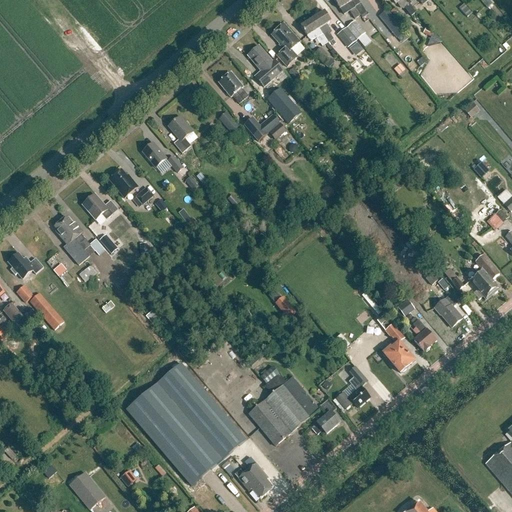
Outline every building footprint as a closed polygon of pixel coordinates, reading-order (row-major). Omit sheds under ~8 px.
[(354,20),(360,16),(352,3),(349,0),(333,0),(340,10),(344,15),(349,12),(354,20)] [(349,0),(352,3),(360,16),(365,13),(356,0),(349,0)] [(392,0),(395,5),(397,4),(401,9),(404,10),(409,6),(403,0),(401,1),(399,0),(392,0)] [(417,13),(410,5),(405,9),(412,17),(417,13)] [(388,11),(380,17),(397,39),(405,32),(388,11)] [(327,44),(328,45),(334,41),(329,34),(331,33),(327,26),(332,23),(325,12),(313,20),(327,44)] [(317,39),(323,48),(328,45),(327,44),(313,20),(301,28),(307,38),(308,40),(309,40),(311,41),(314,41),(315,40),(317,39)] [(345,28),(346,29),(356,42),(365,35),(354,21),(345,28)] [(300,44),(284,25),(271,37),(284,51),(277,57),(287,68),(298,59),(291,52),(300,44)] [(432,38),(427,47),(442,43),(434,33),(427,28),(423,34),(432,38)] [(356,42),(346,29),(337,37),(347,50),(356,42)] [(256,78),(264,88),(283,71),(275,61),(272,64),(259,48),(248,57),(262,73),(256,78)] [(334,64),(320,50),(313,56),(327,71),(334,64)] [(428,62),(424,57),(417,63),(421,68),(428,62)] [(394,70),(398,75),(404,71),(399,65),(394,70)] [(300,76),(294,68),(289,73),(295,81),(300,76)] [(230,97),(231,99),(233,97),(239,105),(248,98),(242,90),(243,89),(242,87),(240,83),(239,83),(231,74),(219,84),(227,94),(226,95),(230,97)] [(281,91),(268,101),(289,125),(302,115),(281,91)] [(471,103),(463,111),(470,119),(479,112),(471,103)] [(219,120),(231,134),(240,127),(228,112),(219,120)] [(260,129),(252,120),(244,126),(258,143),(269,134),(275,141),(286,132),(274,117),(260,129)] [(193,134),(180,118),(169,128),(179,141),(174,145),(182,155),(191,148),(185,140),(193,134)] [(143,154),(156,169),(167,160),(154,145),(143,154)] [(168,162),(178,175),(183,170),(173,158),(168,162)] [(482,164),(474,171),(481,179),(489,172),(482,164)] [(133,182),(131,183),(122,171),(109,182),(125,200),(138,188),(133,182)] [(201,174),(197,178),(203,186),(208,182),(201,174)] [(344,174),(339,178),(342,182),(340,183),(344,188),(351,182),(344,174)] [(185,182),(193,191),(198,187),(190,178),(185,182)] [(136,198),(143,206),(154,197),(147,189),(136,198)] [(506,189),(497,197),(503,204),(511,196),(506,189)] [(105,207),(95,196),(83,207),(96,222),(102,216),(106,222),(119,211),(111,202),(105,207)] [(156,205),(163,213),(169,208),(162,200),(156,205)] [(192,221),(184,210),(179,214),(187,225),(192,221)] [(509,219),(501,211),(496,216),(503,224),(509,219)] [(66,218),(61,223),(89,256),(95,251),(99,256),(105,250),(97,241),(90,246),(81,236),(83,234),(75,224),(73,226),(66,218)] [(61,223),(54,228),(57,231),(56,233),(68,247),(70,249),(66,252),(79,267),(90,258),(88,256),(89,256),(61,223)] [(106,248),(112,243),(106,236),(100,242),(106,248)] [(15,277),(18,275),(23,281),(33,272),(36,276),(44,269),(36,260),(31,264),(26,258),(23,261),(19,255),(8,264),(13,269),(10,271),(15,277)] [(498,290),(491,282),(499,276),(483,257),(476,264),(482,271),(470,282),(478,291),(474,295),(479,301),(483,297),(486,300),(492,294),(495,295),(498,293),(498,290)] [(59,277),(66,270),(61,264),(53,270),(59,277)] [(85,284),(97,275),(91,267),(79,276),(85,284)] [(432,274),(426,279),(426,280),(432,287),(438,281),(432,274)] [(458,293),(464,288),(455,276),(449,280),(458,293)] [(17,294),(26,304),(34,297),(25,287),(17,294)] [(269,296),(289,320),(297,313),(284,297),(282,299),(275,291),(269,296)] [(30,303),(55,331),(64,323),(40,295),(30,303)] [(434,310),(440,317),(441,316),(452,329),(462,320),(453,308),(457,304),(451,296),(434,310)] [(397,308),(405,318),(415,310),(407,300),(397,308)] [(106,314),(115,308),(111,303),(102,310),(106,314)] [(24,318),(12,304),(3,312),(15,326),(24,318)] [(146,317),(154,326),(161,319),(153,310),(146,317)] [(384,354),(400,374),(402,373),(404,373),(406,371),(407,369),(408,368),(414,362),(405,351),(405,349),(400,343),(405,339),(385,316),(377,322),(385,332),(397,346),(392,350),(391,349),(384,354)] [(430,348),(437,343),(418,321),(418,322),(415,318),(411,322),(413,325),(410,328),(418,338),(414,341),(424,354),(425,352),(427,353),(429,351),(429,349),(431,348),(430,348)] [(246,441),(181,365),(126,411),(191,488),(246,441)] [(261,374),(263,376),(260,378),(267,386),(264,388),(271,397),(249,416),(276,448),(319,411),(293,379),(289,382),(287,381),(285,382),(273,368),(267,373),(265,371),(261,374)] [(337,401),(346,411),(354,404),(358,409),(370,399),(362,389),(367,384),(355,370),(350,375),(354,380),(349,384),(357,393),(348,400),(343,395),(337,401)] [(312,429),(317,436),(323,432),(326,436),(340,424),(332,414),(336,410),(328,401),(320,408),(327,417),(318,424),(317,424),(312,429)] [(486,465),(511,496),(511,429),(509,432),(511,435),(511,443),(510,445),(486,465)] [(222,466),(228,474),(239,466),(232,458),(222,466)] [(259,485),(268,494),(273,490),(267,482),(269,480),(256,465),(255,465),(252,462),(246,466),(250,470),(246,473),(257,486),(259,485)] [(52,467),(44,474),(49,480),(57,472),(52,467)] [(252,491),(260,501),(268,494),(259,485),(257,486),(246,473),(244,475),(241,471),(235,476),(238,480),(249,493),(252,491)] [(129,472),(121,479),(129,488),(137,481),(129,472)] [(90,511),(106,499),(86,474),(70,487),(90,511)] [(434,511),(432,510),(429,511),(426,511),(419,503),(408,511),(434,511)]
